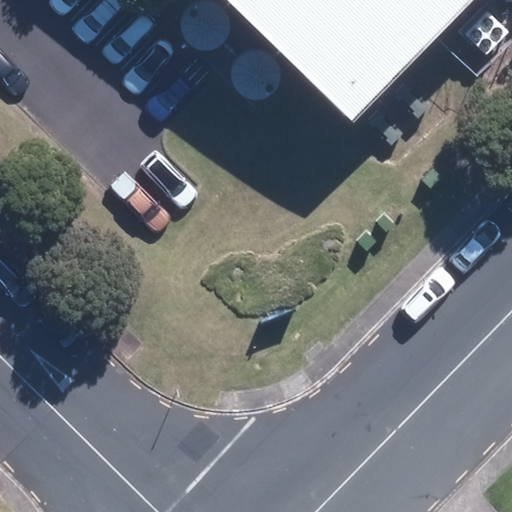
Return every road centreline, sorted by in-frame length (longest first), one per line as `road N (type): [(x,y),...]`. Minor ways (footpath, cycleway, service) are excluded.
road 1 (tertiary): [(316,511),(511,313)]
road 2 (residential): [(0,356),(158,511)]
